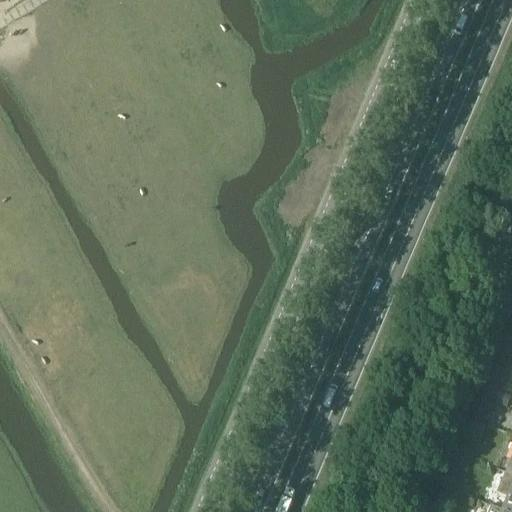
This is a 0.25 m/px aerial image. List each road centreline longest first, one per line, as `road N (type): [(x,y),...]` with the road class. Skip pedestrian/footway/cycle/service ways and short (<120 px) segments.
road 1 (primary): [(282,511),(500,0)]
road 2 (unclassified): [(202,511),(419,0)]
road 3 (primary): [(473,0),(256,511)]
road 4 (track): [(111,511),(0,321)]
